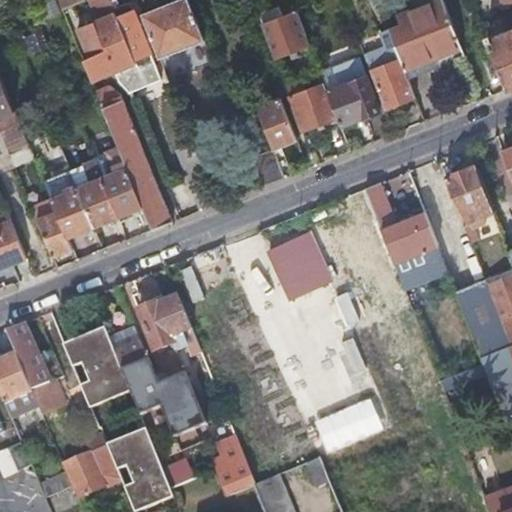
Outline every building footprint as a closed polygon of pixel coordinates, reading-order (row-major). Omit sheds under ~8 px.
[(58,0),(62,10),(85,0),(58,0)] [(129,93),(145,87),(109,0),(91,0),(99,20),(78,28),(90,57),(83,60),(91,82),(114,73),(118,82),(123,87),(127,90),(129,93)] [(109,0),(145,87),(161,80),(131,2),(121,6),(119,0),(109,0)] [(160,59),(204,41),(188,0),(175,0),(142,13),(160,59)] [(425,63),(461,49),(442,0),(437,0),(398,15),(402,28),(390,33),(400,59),(409,84),(430,76),(425,63)] [(257,13),(257,14),(261,23),(282,15),(278,5),(257,13)] [(511,21),(511,8),(498,14),(502,25),(511,21)] [(275,58),(310,45),(296,10),(282,15),(261,23),(275,58)] [(486,35),(507,88),(511,86),(511,29),(492,37),(491,33),(486,35)] [(364,57),(370,71),(400,59),(390,33),(388,30),(377,34),(383,50),(364,57)] [(338,117),(341,124),(361,117),(362,118),(380,111),(359,58),(333,69),(340,87),(328,91),(338,117)] [(370,71),(384,109),(414,97),(409,84),(400,59),(370,71)] [(340,87),(333,69),(321,73),(324,80),(328,91),(340,87)] [(0,130),(20,121),(0,74),(0,130)] [(285,84),(289,95),(309,86),(305,77),(285,84)] [(303,130),(338,117),(328,91),(324,80),(309,86),(289,95),(303,130)] [(152,230),(173,221),(122,94),(110,85),(95,91),(96,92),(119,150),(142,205),(152,230)] [(274,149),(297,140),(281,98),(258,107),(263,120),(274,148),(274,149)] [(20,150),(30,147),(21,124),(11,128),(16,140),(20,150)] [(7,143),(12,154),(20,150),(16,140),(7,143)] [(70,166),(61,143),(47,148),(57,173),(71,168),(70,166)] [(204,209),(217,204),(194,145),(181,151),(204,209)] [(17,168),(35,160),(30,147),(20,150),(12,154),(11,154),(17,168)] [(511,147),(501,152),(511,179),(511,147)] [(262,186),(285,177),(274,149),(274,148),(250,157),(262,186)] [(142,205),(119,150),(86,163),(92,182),(79,188),(94,225),(142,205)] [(478,208),(489,204),(475,165),(445,176),(467,234),(474,231),(469,218),(467,212),(478,208)] [(65,191),(78,186),(76,181),(64,186),(65,191)] [(395,223),(380,182),(365,188),(376,216),(395,268),(403,288),(446,271),(424,213),(395,223)] [(67,237),(94,225),(79,188),(78,186),(65,191),(67,194),(52,200),(67,237)] [(0,268),(26,257),(0,192),(0,268)] [(72,248),(67,237),(52,200),(33,207),(53,256),(72,248)] [(480,213),(478,208),(467,212),(469,218),(480,213)] [(312,230),(268,250),(290,302),(335,282),(312,230)] [(511,381),(511,273),(487,283),(511,346),(480,358),(492,390),(511,381)] [(511,346),(487,283),(485,280),(455,292),(480,358),(511,346)] [(199,346),(178,295),(156,304),(153,301),(143,305),(140,310),(139,310),(156,351),(173,344),(178,355),(199,346)] [(61,309),(65,319),(70,317),(66,307),(61,309)] [(40,360),(25,323),(7,330),(17,352),(33,393),(39,406),(50,431),(74,421),(57,381),(65,378),(55,354),(40,360)] [(115,351),(111,341),(106,328),(64,344),(74,367),(83,363),(90,382),(82,385),(91,408),(132,392),(123,370),(115,351)] [(141,341),(136,330),(111,341),(115,351),(141,341)] [(148,360),(141,341),(115,351),(123,370),(148,360)] [(33,393),(17,352),(0,359),(0,390),(6,404),(12,418),(39,406),(33,393)] [(443,392),(483,377),(479,365),(439,381),(443,392)] [(511,420),(511,381),(492,390),(505,423),(511,420)] [(124,488),(127,494),(134,511),(137,511),(175,497),(147,429),(106,445),(107,446),(117,471),(127,466),(134,484),(124,488)] [(106,445),(102,435),(85,442),(90,454),(107,446),(106,445)] [(107,446),(90,454),(64,465),(67,473),(73,487),(78,498),(106,486),(121,480),(117,471),(107,446)] [(0,468),(4,476),(17,470),(8,447),(0,450),(0,468)] [(215,470),(226,496),(255,484),(241,451),(212,463),(215,470)] [(329,482),(319,458),(307,462),(317,487),(329,482)] [(46,498),(73,487),(67,473),(40,485),(46,498)] [(266,511),(294,511),(279,474),(255,484),(266,511)] [(124,488),(121,480),(106,486),(112,500),(127,494),(124,488)] [(511,511),(511,486),(484,498),(489,511),(511,511)]
